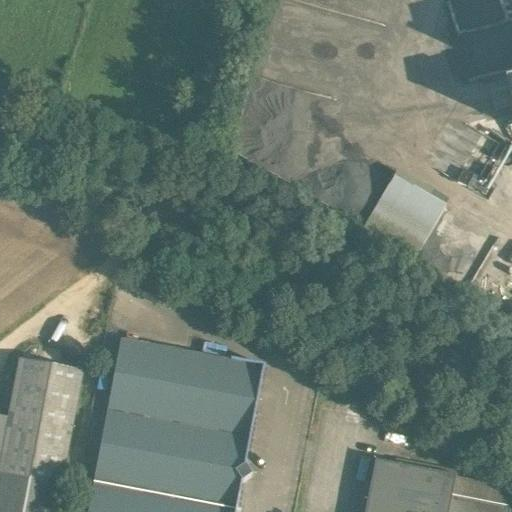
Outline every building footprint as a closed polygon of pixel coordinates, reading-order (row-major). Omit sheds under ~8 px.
[(428,238),(448,193),(391,168),(372,213),(428,238)] [(116,311),(138,316),(143,289),(121,285),(116,311)] [(120,341),(87,511),(234,511),(262,368),(120,341)] [(0,504),(41,511),(55,511),(82,373),(19,361),(8,419),(0,417),(0,504)] [(509,511),(510,508),(451,497),(455,477),(376,462),(366,511),(509,511)]
